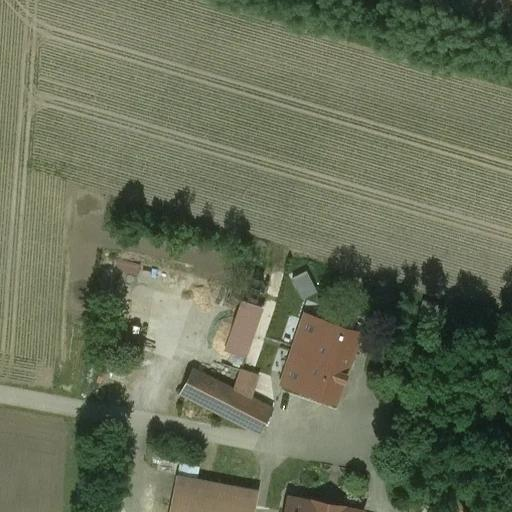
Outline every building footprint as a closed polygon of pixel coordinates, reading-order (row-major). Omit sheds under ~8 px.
[(105,249),(108,228),(89,226),(87,247),(105,249)] [(101,310),(107,285),(38,269),(33,294),(101,310)] [(361,335),(305,317),(282,385),(337,404),(361,335)] [(274,410),(194,369),(181,395),(260,436),(274,410)] [(254,511),(259,490),(177,474),(169,511),(254,511)] [(361,511),(351,511),(290,500),(290,497),(289,497),(286,511),(363,511),(362,511),(361,511)]
